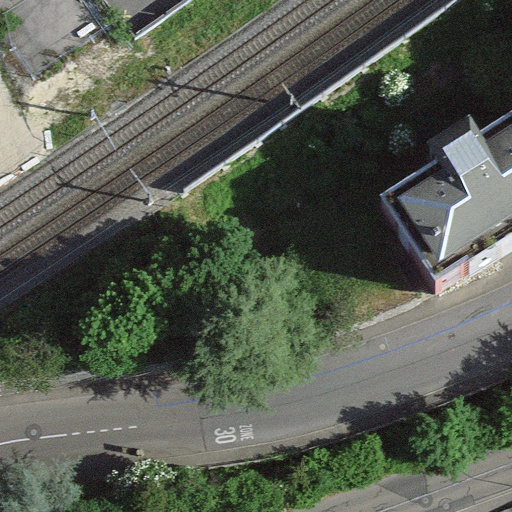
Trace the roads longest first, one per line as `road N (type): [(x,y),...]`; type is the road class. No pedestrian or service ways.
road 1 (residential): [(0,442),(248,413),(338,390),(511,325)]
road 2 (tertiary): [(511,463),(377,511)]
